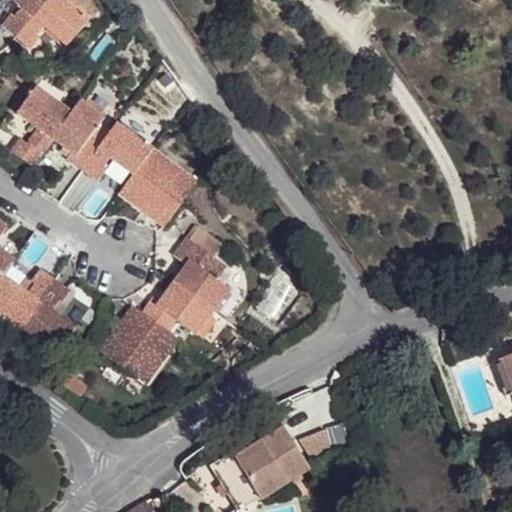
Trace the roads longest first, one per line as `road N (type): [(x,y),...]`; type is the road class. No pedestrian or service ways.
road 1 (residential): [(148,0),(381,330)]
road 2 (unclassified): [(148,482),(260,386)]
road 3 (unclassified): [(260,386),(140,454)]
road 4 (unclassified): [(511,295),(381,330)]
road 5 (residential): [(0,185),(112,258)]
road 6 (unclassified): [(381,330),(260,386)]
